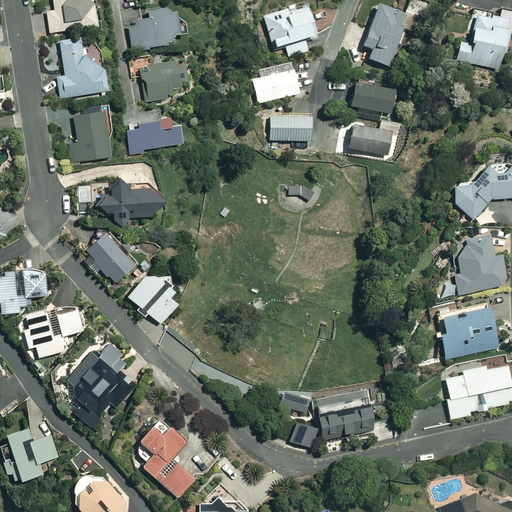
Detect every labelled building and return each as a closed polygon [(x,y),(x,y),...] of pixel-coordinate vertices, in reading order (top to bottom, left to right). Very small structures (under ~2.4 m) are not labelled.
[(96,26),(92,0),(51,0),(53,10),(46,11),(49,33),(96,26)] [(313,36),(302,3),(262,16),(272,47),(283,43),(287,57),(307,51),(303,40),(313,36)] [(406,14),(375,3),(360,46),(369,49),(366,59),(389,66),(406,14)] [(146,9),(148,21),(125,24),(130,52),(184,43),(178,4),(146,9)] [(497,16),(473,11),(466,43),(458,41),(454,60),(497,69),(500,55),(504,56),(509,31),(511,32),(511,12),(499,10),(497,16)] [(56,76),(60,98),(107,90),(101,53),(81,56),(78,38),(58,41),(63,75),(56,76)] [(141,72),(144,100),(183,96),(179,64),(170,65),(169,62),(149,64),(150,71),(141,72)] [(297,93),(290,69),(251,80),(258,104),(297,93)] [(394,90),(351,84),(348,105),(357,107),(356,116),(387,121),(388,112),(391,113),(394,90)] [(108,157),(102,112),(72,116),(75,142),(69,143),(72,162),(108,157)] [(308,115),(268,116),(269,141),(309,140),(308,115)] [(179,144),(175,117),(135,124),(136,128),(125,130),(129,155),(142,153),(141,150),(179,144)] [(391,132),(350,124),(346,148),(387,156),(391,132)] [(448,185),(450,202),(471,220),(489,199),(511,198),(511,197),(511,166),(507,162),(499,172),(494,172),(483,164),(468,183),(448,185)] [(160,216),(159,187),(126,187),(126,178),(105,178),(105,188),(96,188),(97,217),(108,217),(108,225),(127,225),(127,217),(160,216)] [(132,264),(102,232),(81,251),(112,283),(132,264)] [(490,257),(485,234),(462,239),(464,247),(452,250),(458,273),(452,274),(457,295),(505,284),(498,255),(490,257)] [(42,267),(0,271),(0,313),(19,312),(18,306),(30,305),(29,297),(45,295),(42,267)] [(168,290),(143,270),(123,296),(157,323),(172,303),(164,296),(168,290)] [(87,344),(76,301),(23,316),(27,328),(21,330),(26,348),(34,346),(37,358),(87,344)] [(496,347),(486,306),(438,317),(441,332),(436,333),(442,359),(496,347)] [(131,387),(93,353),(64,385),(82,402),(73,412),(89,427),(110,404),(113,407),(131,387)] [(443,398),(448,419),(511,401),(511,388),(506,364),(483,370),(482,365),(459,371),(460,374),(442,378),(447,397),(443,398)] [(6,380),(0,372),(0,416),(28,397),(13,375),(6,380)] [(312,398),(319,440),(372,431),(364,389),(312,398)] [(307,398),(282,392),(279,405),(303,412),(307,398)] [(312,425),(293,420),(287,441),(307,446),(312,425)] [(158,435),(149,426),(136,441),(150,454),(139,466),(175,497),(191,478),(168,458),(183,441),(166,426),(158,435)] [(30,440),(26,428),(2,434),(5,442),(0,443),(0,460),(4,475),(11,473),(14,481),(42,473),(38,462),(57,457),(51,434),(30,440)] [(128,511),(129,511),(100,474),(83,474),(69,485),(70,504),(76,511),(128,511)] [(511,511),(511,509),(472,494),(439,506),(441,511),(511,511)] [(256,511),(256,502),(196,504),(196,511),(256,511)]
